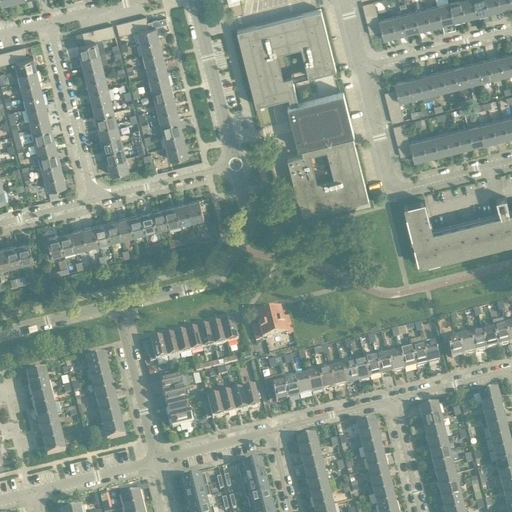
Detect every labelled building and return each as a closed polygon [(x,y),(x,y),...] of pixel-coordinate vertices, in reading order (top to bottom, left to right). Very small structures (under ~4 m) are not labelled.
[(460,0),(458,0),(449,3),(453,21),(465,18),(460,0)] [(472,0),(460,0),(465,18),(476,15),(472,0)] [(485,0),(472,0),(476,15),(488,12),(485,0)] [(497,0),(485,0),(488,12),(500,9),(497,0)] [(509,0),(497,0),(500,9),(511,6),(509,0)] [(362,4),(363,10),(375,7),(374,1),(362,4)] [(449,3),(437,5),(442,24),(453,21),(449,3)] [(437,5),(425,8),(430,26),(442,24),(437,5)] [(375,7),(363,10),(365,16),(377,13),(375,7)] [(425,8),(414,11),(418,29),(430,26),(425,8)] [(332,79),(331,71),(319,74),(318,73),(334,69),(336,69),(321,9),(237,30),(255,105),(288,96),(290,104),(287,105),(298,147),(301,147),(303,154),(287,158),(302,216),(368,199),(355,147),(352,134),(354,133),(343,91),(298,102),(292,79),(308,75),(308,76),(312,75),(316,88),(322,86),(323,92),(335,89),(332,79)] [(414,11),(402,14),(407,32),(418,29),(414,11)] [(377,13),(365,16),(366,22),(378,19),(377,13)] [(402,14),(390,17),(395,35),(407,32),(402,14)] [(146,16),(140,18),(143,29),(149,28),(147,21),(146,16)] [(152,20),(147,21),(149,28),(156,26),(167,23),(166,17),(157,19),(157,18),(152,19),(152,20)] [(380,25),(381,32),(383,38),(395,35),(390,17),(378,20),(380,25)] [(140,18),(134,19),(137,31),(137,30),(143,29),(140,18)] [(134,19),(128,20),(131,32),(137,31),(134,19)] [(378,19),(366,22),(368,28),(380,25),(378,20),(378,19)] [(128,20),(122,22),(125,34),(131,32),(128,20)] [(122,22),(116,24),(119,35),(125,34),(122,22)] [(112,24),(106,26),(109,38),(115,36),(112,24)] [(380,25),(368,28),(370,34),(381,32),(380,25)] [(106,26),(100,27),(103,39),(109,38),(106,26)] [(149,28),(143,29),(137,30),(140,42),(159,38),(156,26),(149,28)] [(100,27),(94,29),(97,41),(103,39),(100,27)] [(94,29),(88,30),(91,42),(96,41),(97,41),(94,29)] [(82,32),(85,44),(91,42),(88,30),(82,32)] [(82,32),(75,34),(78,45),(85,44),(82,32)] [(159,38),(140,42),(143,54),(162,49),(159,38)] [(78,45),(81,57),(99,53),(96,41),(91,42),(85,44),(78,45)] [(24,47),(17,48),(20,60),(27,58),(24,47)] [(17,48),(12,50),(15,61),(20,60),(17,48)] [(162,49),(143,54),(146,66),(165,61),(162,49)] [(12,50),(6,51),(9,63),(15,61),(12,50)] [(6,51),(0,52),(0,53),(3,64),(9,63),(6,51)] [(99,53),(81,57),(84,69),(102,64),(99,53)] [(511,58),(511,54),(499,57),(504,75),(511,72),(511,58)] [(34,57),(27,58),(20,60),(15,61),(18,73),(37,68),(34,57)] [(499,57),(488,59),(492,78),(504,75),(499,57)] [(488,59),(476,62),(480,80),(492,78),(488,59)] [(165,61),(146,66),(149,77),(168,73),(165,61)] [(476,62),(464,65),(469,83),(480,80),(476,62)] [(102,64),(84,69),(87,81),(105,76),(102,64)] [(464,65),(453,68),(457,86),(469,83),(464,65)] [(37,68),(18,73),(21,85),(39,80),(37,68)] [(453,68),(441,71),(446,89),(457,86),(453,68)] [(441,71),(429,74),(434,92),(446,89),(441,71)] [(168,73),(149,77),(152,89),(171,84),(168,73)] [(429,74),(418,77),(422,95),(434,92),(429,74)] [(105,76),(87,81),(90,92),(108,88),(105,76)] [(418,77),(406,80),(410,98),(422,95),(418,77)] [(39,80),(21,85),(24,96),(42,92),(39,80)] [(396,90),(397,95),(399,101),(410,98),(406,80),(394,83),(396,90)] [(171,84),(152,89),(155,101),(173,96),(171,84)] [(108,88),(90,92),(93,104),(111,99),(108,88)] [(384,93),(386,98),(397,95),(396,90),(384,93)] [(42,92),(24,96),(27,108),(45,104),(42,92)] [(397,95),(386,98),(387,104),(399,102),(399,101),(397,95)] [(173,96),(155,101),(158,112),(176,108),(173,96)] [(111,99),(93,104),(96,116),(114,111),(111,99)] [(399,102),(387,104),(389,110),(400,107),(399,102)] [(45,104),(27,108),(30,120),(48,115),(45,104)] [(474,106),(466,107),(463,108),(464,114),(468,113),(468,114),(476,112),(474,106)] [(400,107),(389,110),(390,116),(402,113),(400,107)] [(176,108),(158,112),(161,124),(179,119),(176,108)] [(114,111),(96,116),(99,127),(117,123),(114,111)] [(402,113),(390,116),(392,123),(403,120),(402,113)] [(48,115),(30,120),(33,131),(51,127),(48,115)] [(511,116),(502,119),(507,137),(511,135),(511,116)] [(179,119),(161,124),(164,136),(182,131),(179,119)] [(502,119),(491,122),(495,140),(507,137),(502,119)] [(491,122),(479,125),(484,143),(495,140),(491,122)] [(117,123),(99,127),(102,139),(120,134),(117,123)] [(393,127),(394,132),(406,129),(404,124),(393,127)] [(479,125),(467,128),(472,146),(484,143),(479,125)] [(51,127),(33,131),(36,143),(54,138),(51,127)] [(467,128),(456,131),(460,149),(472,146),(467,128)] [(406,129),(394,132),(396,138),(407,135),(406,129)] [(182,131),(164,136),(167,147),(185,143),(182,131)] [(456,131),(444,134),(449,152),(460,149),(456,131)] [(120,134),(102,139),(104,151),(123,146),(120,134)] [(444,134),(432,137),(437,155),(449,152),(444,134)] [(407,135),(396,138),(397,144),(409,141),(407,135)] [(432,137),(421,139),(425,158),(437,155),(432,137)] [(54,138),(36,143),(39,155),(57,150),(54,138)] [(409,142),(410,147),(412,154),(414,160),(425,158),(421,139),(409,142)] [(409,141),(397,144),(398,150),(410,147),(409,142),(409,141)] [(185,143),(167,147),(170,159),(188,154),(185,143)] [(123,146),(104,151),(107,162),(126,158),(123,146)] [(410,147),(398,150),(400,157),(412,154),(410,147)] [(57,150),(39,155),(42,166),(60,162),(57,150)] [(126,158),(107,162),(110,174),(129,169),(126,158)] [(60,162),(42,166),(45,178),(63,173),(60,162)] [(63,173),(45,178),(48,190),(66,185),(63,173)] [(511,212),(509,213),(509,209),(508,208),(506,198),(505,197),(496,199),(499,212),(500,215),(429,233),(426,224),(426,222),(429,222),(430,221),(424,200),(407,204),(407,205),(410,215),(406,215),(406,216),(411,237),(415,236),(417,245),(414,246),(413,246),(417,262),(418,262),(427,259),(428,263),(439,260),(438,256),(452,253),(453,257),(454,257),(453,253),(467,249),(468,253),(467,249),(481,246),(482,249),(483,249),(482,245),(496,242),(497,246),(496,242),(510,238),(511,242),(511,238),(511,237),(511,212)] [(199,199),(187,202),(192,220),(204,217),(199,199)] [(187,202),(175,205),(180,223),(192,220),(187,202)] [(175,205),(164,208),(168,226),(180,223),(175,205)] [(164,208),(152,211),(157,229),(168,226),(164,208)] [(152,211),(140,214),(145,232),(157,229),(152,211)] [(140,214),(129,217),(133,235),(145,232),(140,214)] [(129,217),(117,220),(122,238),(133,235),(129,217)] [(117,220),(105,223),(110,241),(122,238),(117,220)] [(105,223),(94,225),(98,244),(110,241),(105,223)] [(94,225),(82,228),(87,247),(98,244),(94,225)] [(82,228),(71,231),(75,250),(87,247),(82,228)] [(71,231),(59,234),(64,253),(75,250),(71,231)] [(47,237),(52,256),(64,253),(59,234),(47,237)] [(29,242),(17,245),(22,263),(33,260),(29,242)] [(160,242),(154,244),(155,250),(162,249),(160,242)] [(17,245),(5,248),(10,266),(22,263),(17,245)] [(5,248),(0,249),(0,268),(10,266),(5,248)] [(64,258),(59,260),(63,268),(68,266),(64,258)] [(280,310),(267,313),(256,316),(259,327),(253,329),(256,342),(286,334),(286,336),(293,334),(289,319),(283,321),(280,310)] [(233,322),(221,325),(226,344),(238,341),(233,322)] [(221,325),(209,328),(214,347),(226,344),(221,325)] [(505,326),(493,329),(498,347),(510,344),(505,326)] [(209,328),(198,331),(202,350),(214,347),(209,328)] [(493,329),(482,332),(486,350),(498,347),(493,329)] [(198,331),(186,334),(191,353),(202,350),(198,331)] [(482,332),(470,335),(475,353),(486,350),(482,332)] [(186,334),(174,337),(179,356),(191,353),(186,334)] [(470,335),(458,338),(463,356),(475,353),(470,335)] [(174,337),(163,339),(168,359),(179,356),(174,337)] [(458,338),(447,341),(451,359),(463,356),(458,338)] [(150,363),(168,359),(163,339),(151,343),(151,345),(145,347),(148,358),(149,358),(150,363)] [(435,344),(423,347),(428,365),(439,362),(435,344)] [(423,347),(411,350),(416,368),(428,365),(423,347)] [(411,350),(400,353),(404,371),(416,368),(411,350)] [(400,353),(388,356),(392,374),(404,371),(400,353)] [(86,360),(89,372),(107,367),(104,355),(86,360)] [(388,356),(376,359),(381,377),(392,374),(388,356)] [(376,359),(365,362),(369,380),(381,377),(376,359)] [(365,362),(353,364),(358,383),(369,380),(365,362)] [(353,364),(341,367),(346,386),(358,383),(353,364)] [(107,367),(89,372),(92,383),(110,379),(107,367)] [(341,367),(330,370),(334,388),(346,386),(341,367)] [(226,374),(224,368),(217,370),(218,376),(226,374)] [(27,374),(29,386),(48,382),(45,370),(27,374)] [(330,370),(318,373),(323,391),(334,388),(330,370)] [(172,379),(171,373),(160,376),(161,381),(172,379)] [(318,373),(306,376),(311,394),(323,391),(318,373)] [(306,376),(295,379),(299,397),(311,394),(306,376)] [(183,389),(180,377),(176,378),(172,379),(161,381),(160,382),(163,394),(183,389)] [(110,379),(92,383),(95,395),(113,390),(110,379)] [(295,379),(283,382),(288,400),(299,397),(295,379)] [(48,382),(29,386),(33,398),(51,394),(48,382)] [(276,403),(288,400),(283,382),(271,385),(276,403)] [(255,388),(243,391),(247,410),(260,407),(255,388)] [(183,389),(163,394),(166,405),(186,400),(183,389)] [(113,390),(95,395),(98,407),(116,402),(113,390)] [(478,395),(481,406),(500,402),(497,390),(478,395)] [(243,391),(231,394),(236,413),(247,410),(243,391)] [(51,394),(33,398),(35,410),(53,405),(51,394)] [(231,394),(219,397),(224,416),(236,413),(231,394)] [(224,416),(219,397),(207,400),(208,403),(209,407),(212,418),(212,419),(224,416)] [(186,400),(166,405),(169,417),(189,412),(186,401),(186,400)] [(116,402),(98,407),(101,418),(119,413),(116,402)] [(500,402),(481,406),(484,418),(503,414),(500,402)] [(53,405),(35,410),(38,421),(56,417),(53,405)] [(419,409),(422,421),(440,417),(437,405),(419,409)] [(212,418),(209,407),(203,409),(206,420),(212,418)] [(189,412),(169,417),(172,429),(192,424),(189,412)] [(119,413),(101,418),(104,430),(122,425),(119,413)] [(503,414),(484,418),(487,430),(505,425),(503,414)] [(56,417),(38,421),(41,433),(59,428),(56,417)] [(440,417),(422,421),(425,433),(443,429),(440,417)] [(356,425),(359,437),(377,433),(374,421),(356,425)] [(122,425),(104,430),(107,442),(125,437),(122,425)] [(505,425),(487,430),(490,442),(508,437),(505,425)] [(59,428),(41,433),(44,445),(62,440),(59,428)] [(443,429),(425,433),(428,445),(446,440),(443,429)] [(377,433),(359,437),(362,449),(380,444),(377,433)] [(315,436),(297,440),(300,452),(318,448),(315,436)] [(508,437),(490,442),(493,453),(511,449),(508,437)] [(62,440),(44,445),(47,457),(65,452),(62,440)] [(446,440),(428,445),(431,456),(449,452),(446,440)] [(380,444),(362,449),(365,460),(383,456),(380,444)] [(318,448),(300,452),(303,464),(321,459),(318,448)] [(511,451),(511,449),(493,453),(496,465),(511,460),(511,451)] [(449,452),(431,456),(434,468),(452,464),(449,452)] [(383,456),(365,460),(368,472),(386,468),(383,456)] [(321,459),(303,464),(306,476),(324,471),(321,459)] [(511,460),(496,465),(499,476),(511,472),(511,460)] [(263,473),(261,462),(237,468),(240,478),(245,477),(263,473)] [(452,464),(434,468),(436,480),(455,475),(452,464)] [(386,468),(368,472),(371,484),(389,479),(386,468)] [(324,471),(306,476),(308,487),(326,482),(324,471)] [(511,472),(499,476),(502,488),(511,485),(511,472)] [(266,483),(263,473),(245,477),(247,488),(266,483)] [(455,475),(436,480),(439,491),(458,487),(455,475)] [(207,487),(204,476),(181,482),(184,493),(203,488),(207,487)] [(389,479),(371,484),(374,495),(392,491),(389,479)] [(326,482),(308,487),(311,499),(329,494),(326,482)] [(269,494),(266,483),(247,488),(243,489),(245,499),(250,498),(269,494)] [(511,485),(502,488),(505,499),(511,497),(511,485)] [(137,487),(119,492),(121,497),(139,493),(137,487)] [(458,487),(439,491),(442,503),(461,498),(458,487)] [(205,499),(203,488),(184,493),(187,503),(205,499)] [(392,491),(374,495),(377,507),(395,503),(392,491)] [(121,497),(124,509),(142,505),(139,493),(121,497)] [(107,494),(100,495),(101,502),(108,501),(107,494)] [(271,504),(269,494),(250,498),(253,509),(271,504)] [(329,494),(311,499),(314,510),(332,506),(329,494)] [(461,498),(442,503),(444,511),(454,511),(463,510),(461,498)] [(196,511),(208,509),(205,499),(187,503),(188,511),(196,511)] [(397,511),(395,503),(377,507),(377,511),(397,511)]
